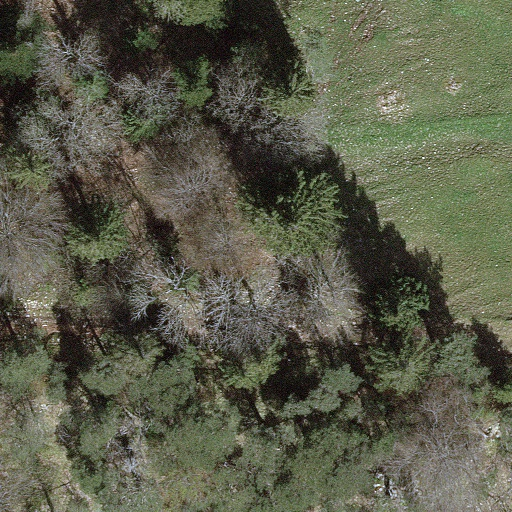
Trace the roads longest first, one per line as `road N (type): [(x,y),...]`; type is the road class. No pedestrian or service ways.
road 1 (track): [(0,180),(86,157),(511,135)]
road 2 (track): [(0,313),(511,346)]
